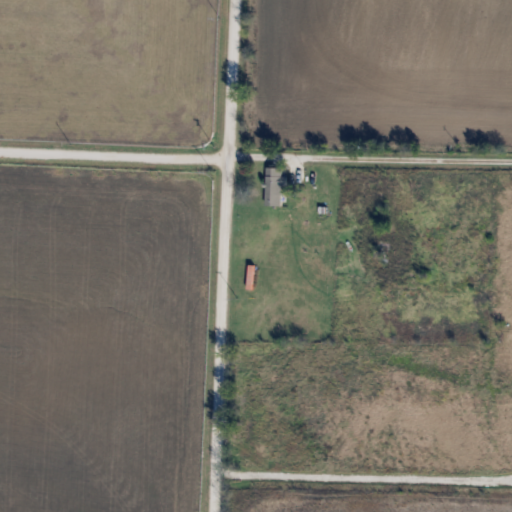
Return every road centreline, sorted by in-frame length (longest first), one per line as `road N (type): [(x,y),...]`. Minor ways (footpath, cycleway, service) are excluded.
road 1 (residential): [(209,511),(233,0)]
road 2 (track): [(511,159),(226,158)]
road 3 (residential): [(226,158),(0,148)]
